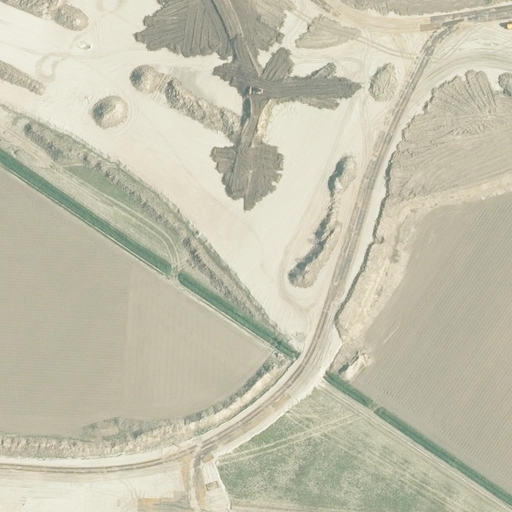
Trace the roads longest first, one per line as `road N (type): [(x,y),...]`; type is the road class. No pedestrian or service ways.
road 1 (residential): [(376,89),(377,212),(359,272),(311,356),(220,438)]
road 2 (residential): [(220,438),(130,310),(81,259),(0,202)]
road 3 (residential): [(220,438),(139,466),(0,472)]
road 4 (residential): [(125,67),(175,105),(233,132),(243,91)]
road 5 (residential): [(243,91),(376,89)]
